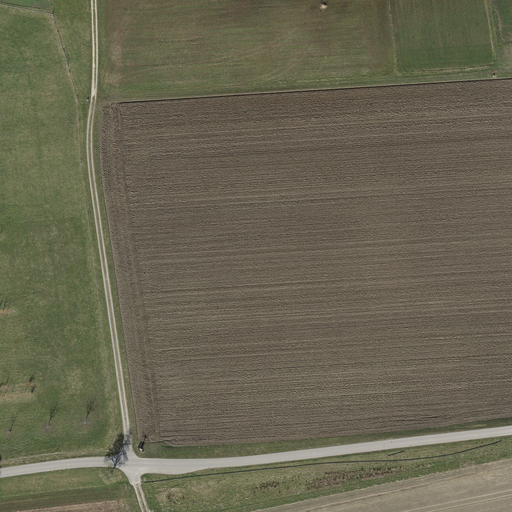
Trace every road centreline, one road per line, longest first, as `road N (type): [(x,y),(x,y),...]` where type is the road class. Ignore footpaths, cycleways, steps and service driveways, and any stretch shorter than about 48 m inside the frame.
road 1 (track): [(145,511),(129,461),(88,136),(94,0)]
road 2 (unclassified): [(511,430),(244,460),(0,472)]
